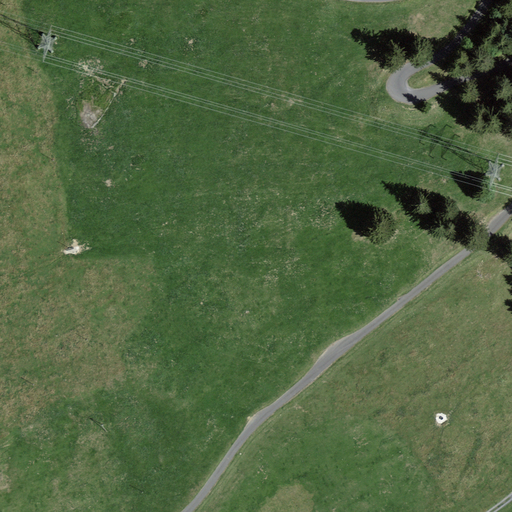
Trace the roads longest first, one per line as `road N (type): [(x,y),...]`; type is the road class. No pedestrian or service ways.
road 1 (unclassified): [(511,208),(252,427),(186,511)]
road 2 (unclassified): [(488,0),(450,48),(413,66),(401,83),(420,94),(511,60)]
